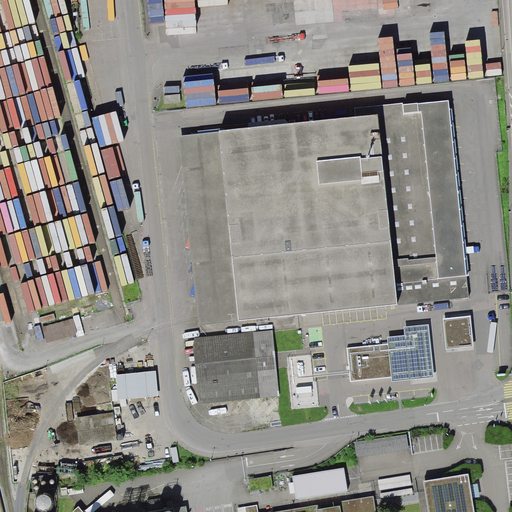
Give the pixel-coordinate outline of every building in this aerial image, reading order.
[(469,298),(448,100),(418,103),(418,102),(403,104),(403,103),(355,108),(356,116),(218,131),(219,132),(238,320),(238,321),(397,304),(397,306),(469,298)] [(238,320),(219,132),(179,136),(198,324),(238,320)] [(471,316),(443,319),(446,349),(474,346),(471,316)] [(405,335),(387,337),(388,344),(392,378),(392,381),(434,377),(428,324),(404,327),(405,335)] [(272,330),(195,338),(193,346),(198,397),(202,403),(279,395),(272,330)] [(392,378),(388,344),(347,348),(350,382),(392,378)] [(156,371),(125,374),(127,398),(158,396),(156,371)] [(127,398),(125,374),(116,375),(119,399),(127,398)] [(113,412),(75,418),(79,446),(118,440),(113,412)] [(344,468),(292,476),(293,482),(295,493),(296,499),(347,491),(344,468)] [(474,511),(469,474),(424,481),(428,511),(474,511)] [(38,497),(36,498),(35,501),(35,503),(36,506),(37,508),(39,510),(42,511),(45,511),(47,510),(49,508),(51,506),(51,503),(51,500),(49,498),(47,496),(45,495),(43,495),(40,495),(38,497)] [(375,511),(373,496),(273,511),(375,511)]
